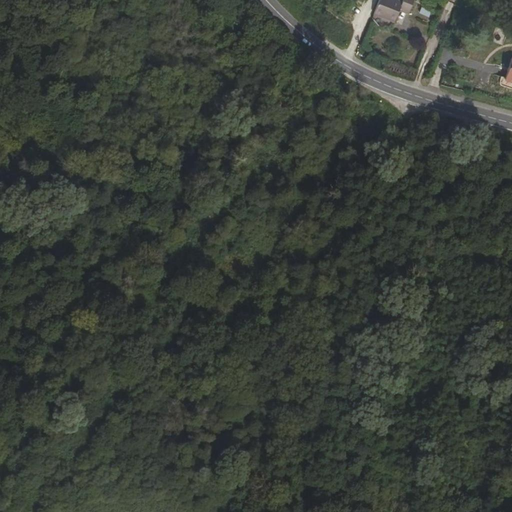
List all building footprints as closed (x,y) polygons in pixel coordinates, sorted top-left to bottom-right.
[(403,0),(403,2),(397,0),(379,0),(374,15),(395,23),(397,18),(401,9),(405,0),(403,0)] [(414,0),(405,0),(401,9),(410,12),(414,0)] [(419,14),(429,16),(431,9),(421,7),(419,14)] [(492,39),(503,41),(506,29),(495,26),(492,39)] [(302,59),(291,51),(286,58),(297,66),(302,59)] [(418,280),(424,281),(429,264),(422,262),(418,280)] [(429,264),(424,281),(437,285),(442,267),(429,264)] [(495,283),(471,277),(468,287),(492,293),(495,283)]
